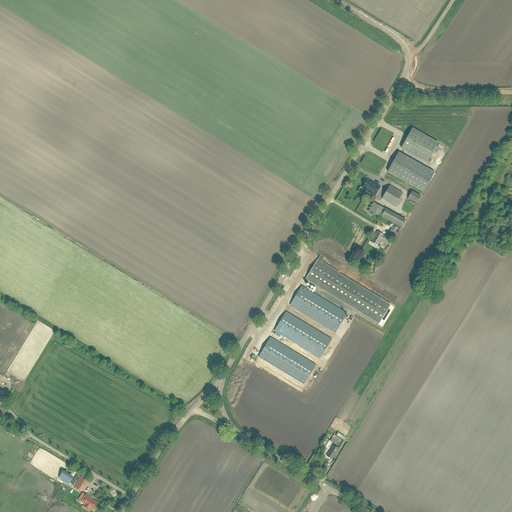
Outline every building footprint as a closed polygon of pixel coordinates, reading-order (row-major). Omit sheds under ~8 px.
[(438,143),(412,128),(401,148),(427,163),(438,143)] [(434,172),(398,152),(387,172),(423,192),(434,172)] [(366,190),(364,192),(371,196),(373,193),(376,195),(381,187),(368,179),(363,188),(366,190)] [(403,192),(389,185),(382,198),(395,206),(403,192)] [(421,196),(412,191),(408,198),(417,203),(421,196)] [(363,206),(364,206),(358,202),(353,210),(363,216),(367,209),(363,206)] [(405,219),(374,202),(369,210),(401,228),(405,219)] [(398,228),(393,225),(386,236),(377,231),(371,242),(378,246),(381,240),(388,245),(398,228)] [(324,259),(319,257),(314,265),(312,267),(313,268),(310,272),(309,274),(305,280),(322,291),(323,290),(379,324),(382,319),(384,321),(390,310),(388,309),(391,304),(339,273),(340,272),(322,262),(324,259)] [(347,314),(302,286),(290,305),(335,332),(347,314)] [(331,339),(286,312),(275,331),(320,358),(331,339)] [(316,365),(271,337),(259,357),(304,384),(316,365)] [(337,425),(335,429),(344,434),(347,430),(337,425)] [(339,438),(334,435),(330,441),(326,438),(322,445),(328,448),(331,442),(335,444),(339,438)] [(339,449),(333,445),(326,455),(332,459),(339,449)] [(82,492),(89,481),(81,476),(80,477),(78,476),(72,485),(74,486),(74,487),(82,492)] [(94,509),(98,503),(92,499),(93,498),(86,494),(82,502),(94,509)]
